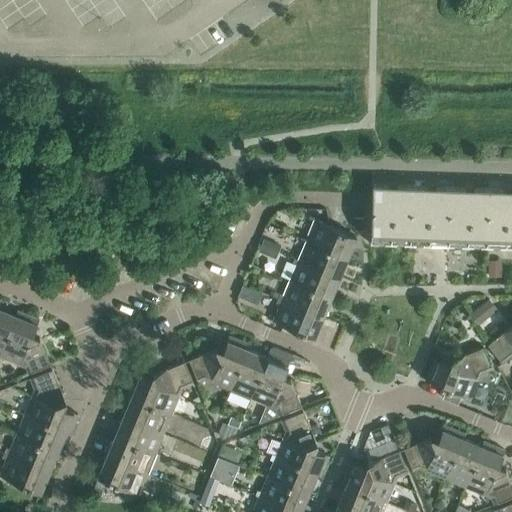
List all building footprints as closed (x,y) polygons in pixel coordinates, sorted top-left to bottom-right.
[(10,0),(9,1),(20,17),(40,3),(38,0),(10,0)] [(368,242),(369,242),(511,247),(511,187),(370,183),(368,242)] [(214,199),(210,210),(218,213),(222,202),(214,199)] [(302,239),(305,240),(346,257),(355,236),(314,219),(308,235),(304,234),(302,239)] [(263,238),(261,245),(277,251),(280,245),(263,238)] [(346,257),(305,240),(299,255),(296,254),(294,258),(338,277),(346,257)] [(261,245),(258,251),(275,258),(277,251),(261,245)] [(289,280),(330,297),(338,277),(294,258),(292,263),(295,264),(289,280)] [(500,260),(488,260),(488,276),(501,276),(500,260)] [(278,298),(322,316),(330,297),(289,280),(282,295),(279,294),(278,298)] [(262,295),(243,287),(238,298),(257,306),(262,295)] [(322,316),(278,298),(276,303),(279,304),(272,320),(313,337),(322,316)] [(488,298),(478,307),(486,317),(496,309),(488,298)] [(0,350),(15,315),(14,314),(0,308),(0,350)] [(15,315),(0,350),(0,356),(24,367),(27,373),(48,364),(38,337),(32,340),(30,335),(37,319),(16,310),(14,314),(15,315)] [(511,322),(486,343),(500,362),(510,354),(511,354),(511,322)] [(203,378),(229,389),(246,348),(247,348),(249,344),(227,335),(221,351),(216,353),(214,347),(187,358),(196,381),(203,378)] [(450,358),(453,364),(455,369),(476,379),(479,372),(491,368),(482,346),(450,358)] [(266,356),(249,397),(275,408),(278,414),(300,405),(289,378),(284,380),(282,376),(288,360),(291,354),(273,347),(269,348),(268,352),(267,352),(265,356),(266,356)] [(246,348),(229,389),(249,397),(266,356),(265,356),(247,348),(246,348)] [(157,385),(178,394),(181,387),(192,383),(183,360),(152,373),(157,385)] [(469,398),(476,379),(455,369),(453,364),(448,366),(432,360),(424,380),(444,388),(460,395),(469,398)] [(52,404),(64,399),(50,369),(29,378),(34,389),(31,396),(52,404)] [(129,395),(170,412),(178,394),(157,385),(152,373),(151,373),(154,379),(149,381),(133,374),(125,394),(128,396),(129,395)] [(444,388),(441,397),(456,404),(460,395),(444,388)] [(121,415),(166,434),(168,429),(164,428),(170,412),(129,395),(128,396),(121,415)] [(64,431),(63,432),(68,434),(76,413),(60,406),(58,403),(64,400),(64,399),(52,404),(31,396),(23,414),(21,413),(23,414),(64,431)] [(511,410),(508,409),(503,421),(511,424),(511,422),(511,410)] [(304,445),(314,440),(302,410),(280,419),(284,430),(282,436),(304,445)] [(15,434),(55,451),(63,432),(64,431),(23,414),(21,413),(20,412),(18,417),(21,419),(15,434)] [(166,434),(121,415),(112,435),(154,452),(160,436),(164,438),(166,434)] [(221,421),(217,432),(217,433),(220,440),(233,435),(236,428),(226,423),(221,421)] [(402,447),(411,469),(417,467),(443,478),(460,437),(462,437),(464,433),(442,424),(435,440),(431,442),(428,436),(402,447)] [(3,452),(47,471),(55,451),(15,434),(8,450),(5,448),(3,452)] [(112,435),(104,455),(149,474),(151,469),(148,467),(154,452),(112,435)] [(315,472),(315,473),(319,475),(328,454),(312,448),(310,443),(315,441),(314,440),(304,445),(282,436),(274,455),(315,472)] [(460,437),(443,478),(442,481),(447,483),(448,479),(464,486),(480,445),(479,445),(462,437),(460,437)] [(204,441),(201,447),(211,451),(215,441),(209,438),(204,441)] [(480,445),(464,486),(490,497),(492,503),(511,495),(511,487),(504,467),(498,469),(497,465),(503,449),(481,440),(479,445),(480,445)] [(221,443),(217,454),(236,462),(240,451),(221,443)] [(371,474),(393,483),(396,476),(406,471),(397,449),(366,462),(371,474)] [(47,471),(3,452),(1,457),(5,459),(0,469),(0,475),(38,492),(47,471)] [(272,460),(266,475),(307,492),(315,473),(315,472),(274,455),(271,453),(269,458),(272,460)] [(149,474),(104,455),(96,476),(137,493),(144,476),(148,478),(149,474)] [(216,456),(209,475),(219,479),(229,483),(237,464),(216,456)] [(339,483),(343,485),(344,484),(385,501),(393,483),(371,474),(366,462),(365,462),(368,468),(363,470),(347,464),(339,483)] [(254,493),(299,511),(307,492),(266,475),(259,491),(256,489),(254,493)] [(336,504),(354,511),(380,511),(383,506),(387,507),(389,502),(385,501),(344,484),(343,485),(336,504)] [(93,486),(88,498),(96,501),(101,489),(93,486)] [(200,496),(199,500),(209,504),(214,492),(204,488),(200,496)] [(298,511),(299,511),(254,493),(252,498),(256,500),(250,511),(298,511)] [(511,511),(511,500),(494,508),(496,511),(511,511)]
